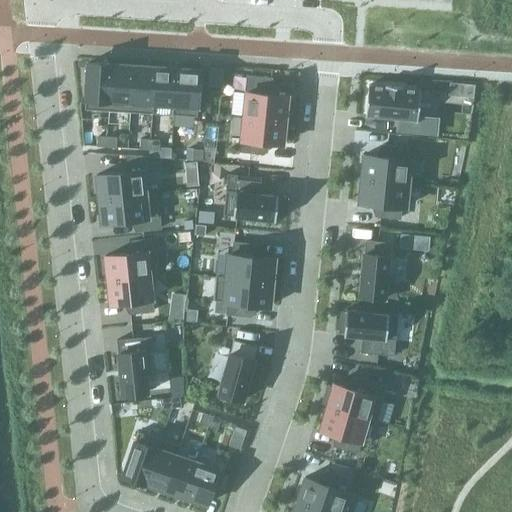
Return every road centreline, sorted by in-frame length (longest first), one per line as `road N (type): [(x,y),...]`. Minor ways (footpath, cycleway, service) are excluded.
road 1 (residential): [(38,1),(89,498),(132,511)]
road 2 (residential): [(328,68),(297,367),(252,511)]
road 3 (residential): [(328,68),(330,36),(314,18),(198,10)]
road 4 (residential): [(198,10),(38,1)]
